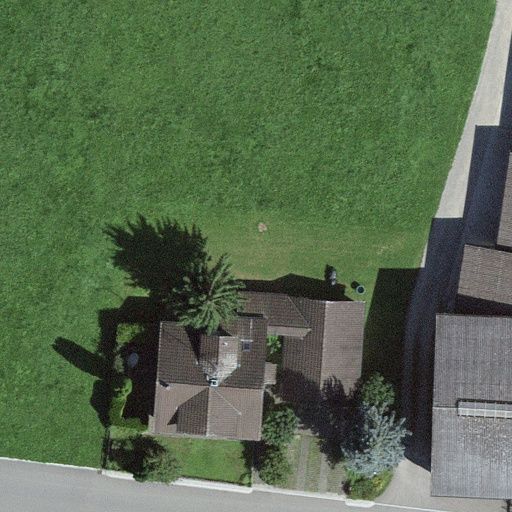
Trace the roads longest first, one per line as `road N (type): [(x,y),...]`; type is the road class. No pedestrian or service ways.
road 1 (track): [(397,511),(498,0)]
road 2 (residential): [(0,483),(235,511)]
